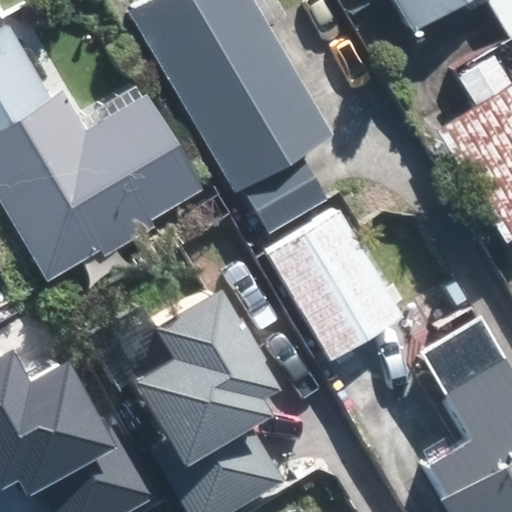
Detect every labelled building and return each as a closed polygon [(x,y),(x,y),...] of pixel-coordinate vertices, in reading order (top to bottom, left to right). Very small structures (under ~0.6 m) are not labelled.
[(318,189),(293,147),(325,128),(249,0),(123,0),(118,3),(225,187),(235,181),(259,223),(318,189)] [(329,0),(313,10),(331,42),(354,30),(337,0),(329,0)] [(511,0),(385,0),(400,26),(445,0),(484,0),(503,31),(511,25),(511,0)] [(0,209),(37,274),(194,184),(140,88),(78,122),(54,82),(42,89),(0,16),(0,15),(0,209)] [(494,236),(511,225),(511,72),(427,123),(494,236)] [(320,353),(394,310),(330,202),(256,247),(320,353)] [(277,387),(221,293),(158,330),(173,357),(135,379),(168,434),(151,445),(190,511),(224,511),(280,479),(249,426),(269,414),(259,398),(277,387)] [(511,511),(511,375),(497,349),(435,385),(461,432),(417,458),(435,490),(430,493),(441,511),(511,511)] [(128,511),(146,501),(64,366),(32,385),(15,357),(0,365),(0,477),(5,487),(20,478),(31,497),(39,492),(50,511),(128,511)]
